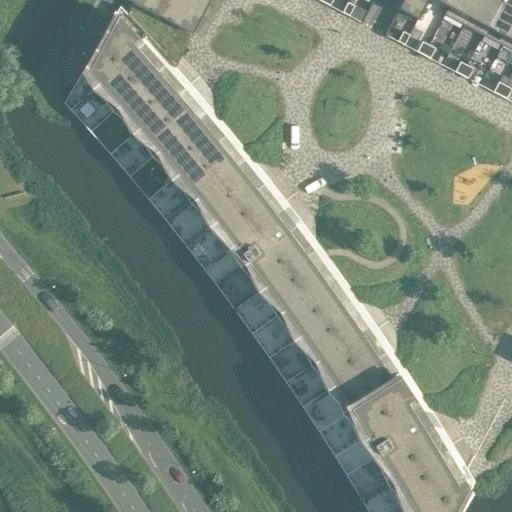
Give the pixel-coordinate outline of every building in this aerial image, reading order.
[(129,0),(193,34),(211,0),(129,0)] [(402,0),(398,9),(419,20),(429,0),(402,0)] [(449,6),(444,14),(464,25),(477,0),(452,0),(449,6)] [(477,0),(464,25),(483,35),(501,0),(477,0)] [(511,0),(501,0),(483,35),(502,45),(511,26),(511,0)] [(355,5),(348,1),(343,12),(349,15),(355,5)] [(123,9),(70,109),(93,134),(115,160),(137,185),(158,211),(178,237),(199,263),(219,289),(239,315),(261,346),(278,371),(299,402),(314,425),(320,433),(335,458),(340,465),(361,499),(368,511),(455,511),(473,478),(445,431),(441,425),(409,375),(373,321),(335,266),(334,265),(293,210),(250,154),(176,67),(193,34),(134,3),(128,14),(123,9)] [(511,26),(502,45),(511,50),(511,26)] [(403,31),(398,41),(405,44),(410,34),(403,31)] [(429,45),(422,41),(417,51),(424,54),(429,45)] [(435,48),(429,45),(424,54),(430,58),(435,48)] [(455,71),(462,75),(467,65),(460,61),(455,71)] [(473,68),(467,65),(462,75),(468,78),(473,68)] [(494,91),(500,95),(505,85),(499,82),(494,91)] [(511,88),(505,85),(500,95),(507,98),(511,88)]
